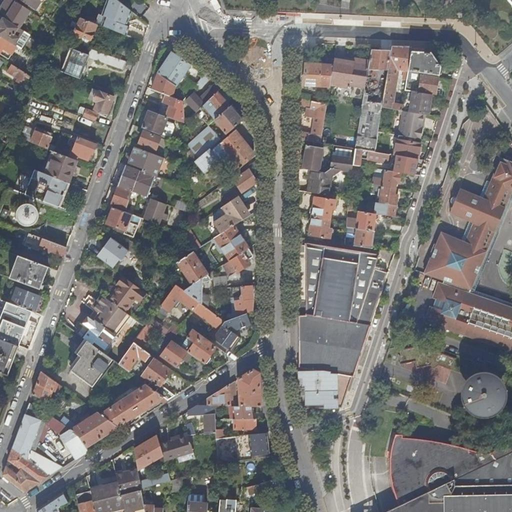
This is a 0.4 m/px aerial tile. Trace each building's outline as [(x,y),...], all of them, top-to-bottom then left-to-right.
[(29,10),(13,0),(5,0),(0,9),(0,12),(7,17),(5,20),(18,28),(29,10)] [(19,0),(36,10),(41,2),(37,0),(19,0)] [(126,25),(127,20),(129,21),(133,13),(116,0),(108,0),(101,15),(105,17),(101,25),(127,36),(130,27),(127,26),(126,25)] [(75,35),(91,41),(98,25),(81,18),(74,34),(75,35)] [(0,35),(21,48),(29,35),(19,28),(19,29),(3,19),(0,24),(0,35)] [(88,47),(91,41),(75,35),(72,40),(88,47)] [(0,54),(11,62),(12,59),(10,58),(14,52),(4,46),(7,41),(0,36),(0,54)] [(409,71),(412,48),(392,47),(391,52),(386,83),(382,108),(401,111),(402,106),(391,104),(397,70),(405,71),(403,80),(406,81),(407,81),(408,71),(409,71)] [(81,79),(86,66),(89,58),(90,56),(70,48),(61,72),(81,79)] [(425,53),(425,49),(412,48),(409,71),(439,76),(440,68),(431,54),(425,53)] [(100,53),(94,51),(91,59),(98,61),(100,54),(100,53)] [(386,83),(391,52),(371,52),(370,62),(366,80),(386,83)] [(126,63),(100,54),(98,61),(123,71),(126,63)] [(172,54),(158,75),(176,86),(177,87),(191,66),(172,54)] [(365,88),(366,80),(370,62),(354,59),(354,64),(349,63),(345,88),(350,89),(351,85),(365,88)] [(330,85),(345,88),(349,63),(334,60),(333,66),(330,85)] [(315,87),(321,87),(322,74),(322,65),(306,64),(304,86),(307,87),(308,89),(315,90),(315,87)] [(330,88),(330,85),(333,66),(322,65),(322,74),(321,87),(330,88)] [(22,82),(27,74),(15,67),(13,66),(8,73),(22,82)] [(436,95),(439,76),(409,71),(408,71),(407,81),(406,81),(405,90),(431,94),(436,95)] [(210,76),(206,73),(197,84),(192,91),(194,93),(199,87),(201,88),(210,76)] [(158,75),(153,90),(167,95),(172,97),(176,86),(158,75)] [(192,91),(197,84),(190,79),(181,90),(189,95),(192,91)] [(382,108),(386,83),(366,80),(365,88),(361,110),(381,113),(382,108)] [(200,99),(194,93),(186,101),(197,112),(203,106),(218,92),(223,87),(218,82),(213,87),(210,89),(200,99)] [(14,99),(18,93),(9,87),(5,93),(14,99)] [(93,90),(90,99),(95,101),(95,102),(98,103),(95,110),(108,115),(115,98),(93,90)] [(427,115),(431,94),(405,90),(405,91),(402,106),(401,111),(403,111),(424,115),(427,115)] [(223,99),(218,92),(203,106),(209,113),(212,117),(210,119),(209,120),(212,123),(215,120),(230,107),(225,101),(223,99)] [(312,96),(299,94),(299,100),(311,102),(312,96)] [(171,106),(167,117),(185,123),(184,102),(172,97),(167,95),(164,103),(171,106)] [(299,133),(299,140),(321,144),(327,105),(320,104),(315,103),(311,102),(299,100),(299,107),(312,108),(312,109),(307,109),(305,117),(314,118),(312,135),(299,133)] [(164,103),(159,114),(167,117),(171,106),(164,103)] [(232,106),(230,107),(242,121),(244,120),(232,106)] [(242,121),(230,107),(215,120),(225,131),(222,134),(224,137),(242,121)] [(83,116),(85,110),(79,108),(77,113),(83,116)] [(84,117),(96,121),(99,114),(87,109),(84,117)] [(378,133),(381,113),(361,110),(355,149),(375,152),(376,148),(378,133)] [(398,136),(419,139),(424,115),(403,111),(398,136)] [(143,128),(143,129),(161,136),(164,129),(166,122),(167,119),(149,112),(149,113),(147,112),(141,125),(143,128)] [(134,126),(130,135),(142,139),(139,149),(154,155),(161,136),(143,129),(134,126)] [(209,126),(187,145),(199,158),(218,142),(221,139),(209,126)] [(22,139),(55,152),(57,147),(49,144),(52,137),(36,131),(32,139),(23,136),(22,139)] [(199,158),(196,161),(206,173),(221,161),(220,160),(228,155),(230,157),(246,143),(241,137),(240,137),(235,133),(234,133),(220,144),(218,142),(199,158)] [(391,135),(378,133),(376,148),(385,149),(386,142),(389,142),(391,135)] [(243,136),(241,137),(246,143),(250,148),(252,147),(243,136)] [(97,145),(79,139),(73,154),(88,161),(91,154),(93,155),(97,145)] [(398,141),(395,156),(396,157),(418,160),(420,145),(398,141)] [(246,143),(230,157),(240,169),(255,157),(255,156),(250,150),(251,149),(250,148),(246,143)] [(307,170),(319,173),(323,149),(307,146),(303,170),(307,170)] [(126,162),(125,165),(126,165),(140,171),(156,176),(163,158),(154,155),(139,149),(136,148),(133,156),(128,154),(125,162),(126,162)] [(375,153),(375,152),(355,149),(354,159),(353,165),(360,167),(360,163),(361,158),(388,163),(390,155),(375,153)] [(47,175),(69,183),(78,161),(55,152),(47,175)] [(353,165),(354,159),(332,156),(330,170),(326,173),(319,173),(307,170),(306,179),(309,179),(311,180),(309,193),(329,196),(332,176),(341,170),(352,172),(353,165)] [(418,160),(396,157),(394,172),(401,173),(414,175),(418,160)] [(433,307),(430,306),(424,321),(511,351),(511,309),(491,302),(493,299),(474,292),(470,291),(499,220),(510,196),(511,191),(511,159),(506,157),(504,161),(500,159),(490,183),(483,200),(479,199),(465,193),(459,199),(455,207),(455,217),(469,223),(473,225),(465,243),(461,242),(441,233),(435,246),(433,245),(432,249),(432,250),(429,258),(428,258),(426,262),(428,263),(423,275),(444,282),(442,285),(437,283),(432,298),(436,299),(433,307)] [(122,177),(119,186),(133,191),(140,171),(126,165),(124,172),(122,177)] [(242,191),(243,193),(258,183),(250,169),(235,180),(242,191)] [(394,172),(385,171),(374,169),(372,185),(383,187),(396,189),(396,183),(399,184),(401,173),(394,172)] [(66,192),(69,183),(47,175),(35,170),(32,178),(35,180),(29,196),(59,207),(64,196),(61,195),(62,191),(66,192)] [(483,200),(490,183),(486,182),(479,199),(483,200)] [(133,191),(119,186),(112,204),(126,209),(133,191)] [(395,194),(396,189),(383,187),(381,200),(371,199),(369,213),(376,214),(379,215),(394,217),(398,195),(395,194)] [(0,222),(29,234),(53,243),(54,240),(0,220),(0,215),(9,192),(66,213),(67,210),(59,207),(29,196),(8,188),(0,208),(0,222)] [(237,197),(239,196),(238,194),(235,189),(222,198),(226,204),(237,197)] [(449,214),(455,217),(455,207),(459,199),(465,193),(459,190),(449,214)] [(470,291),(474,292),(511,200),(511,196),(510,196),(499,220),(470,291)] [(249,216),(237,197),(226,204),(223,207),(227,214),(214,223),(221,234),(234,226),(249,216)] [(312,216),(330,219),(331,209),(334,210),(336,200),(328,199),(328,200),(315,198),(314,206),(313,206),(312,216)] [(164,213),(167,204),(152,199),(145,219),(160,225),(162,219),(167,221),(169,215),(164,213)] [(34,208),(31,206),(28,206),(24,206),(21,208),(19,211),(18,215),(19,218),(21,221),(24,223),(28,224),(31,223),(34,222),(36,219),(37,215),(36,211),(34,208)] [(143,219),(113,208),(107,224),(117,228),(116,231),(135,239),(143,219)] [(360,221),(360,226),(359,229),(373,231),(375,217),(376,214),(369,213),(359,212),(358,221),(360,221)] [(328,229),(330,219),(312,216),(310,227),(311,227),(309,235),(322,237),(322,238),(330,239),(331,230),(328,229)] [(469,223),(461,242),(465,243),(473,225),(469,223)] [(197,224),(183,234),(194,252),(201,247),(194,237),(201,232),(197,224)] [(259,242),(259,233),(247,242),(248,246),(248,247),(234,226),(221,234),(215,238),(218,242),(216,244),(221,252),(224,251),(230,261),(249,248),(259,242)] [(359,229),(357,229),(355,246),(371,249),(373,231),(359,229)] [(63,257),(67,248),(53,243),(29,234),(24,246),(39,252),(40,248),(63,257)] [(115,239),(113,242),(127,254),(129,250),(124,246),(115,239)] [(128,239),(124,246),(129,250),(140,258),(143,252),(135,247),(136,243),(128,239)] [(112,242),(100,258),(115,270),(127,254),(113,242),(112,242)] [(351,391),(372,326),(370,325),(386,273),(380,271),(377,270),(375,269),(380,255),(307,244),(307,246),(299,246),(299,348),(300,377),(304,409),(343,408),(348,391),(351,391)] [(0,274),(8,277),(17,255),(0,248),(0,274)] [(254,255),(249,248),(230,261),(224,265),(230,277),(251,263),(249,260),(252,258),(254,255)] [(208,275),(193,252),(178,262),(193,285),(208,275)] [(8,277),(39,288),(47,266),(17,255),(8,277)] [(207,282),(208,275),(193,285),(184,291),(200,302),(202,303),(202,304),(208,309),(209,296),(202,296),(203,282),(207,282)] [(142,303),(149,295),(124,276),(118,284),(120,286),(109,300),(128,314),(138,300),(142,303)] [(227,277),(214,278),(214,286),(227,285),(227,277)] [(184,291),(177,285),(162,305),(161,306),(166,310),(165,311),(168,314),(176,303),(174,302),(177,298),(193,311),(200,302),(184,291)] [(247,313),(253,310),(255,301),(253,290),(256,289),(255,286),(231,288),(232,301),(235,300),(238,316),(247,313)] [(41,315),(45,306),(39,304),(41,296),(17,287),(11,303),(20,307),(28,310),(41,315)] [(131,316),(128,314),(109,300),(103,295),(98,302),(96,301),(94,299),(90,305),(96,309),(97,310),(92,318),(114,334),(119,327),(122,329),(127,322),(131,316)] [(45,306),(47,298),(41,296),(39,304),(45,306)] [(491,302),(511,309),(511,305),(493,299),(491,302)] [(26,316),(28,310),(20,307),(11,303),(2,300),(0,305),(0,306),(3,308),(3,307),(26,316)] [(210,335),(214,338),(224,324),(225,321),(208,309),(202,304),(202,303),(200,302),(193,311),(200,315),(216,327),(210,335)] [(19,345),(26,348),(32,334),(30,333),(31,329),(25,326),(25,327),(22,326),(26,316),(3,307),(3,308),(0,316),(0,326),(8,330),(4,340),(19,345)] [(251,324),(247,313),(238,316),(235,318),(225,321),(224,324),(214,338),(232,351),(242,338),(234,333),(237,330),(251,324)] [(89,329),(83,337),(87,341),(103,352),(116,335),(114,334),(92,318),(90,316),(88,314),(81,323),(89,329)] [(190,315),(187,319),(197,326),(200,322),(190,315)] [(169,332),(152,319),(149,324),(156,329),(163,334),(166,336),(169,332)] [(135,343),(145,350),(149,345),(147,342),(156,329),(149,324),(135,343)] [(116,335),(117,336),(122,329),(119,327),(114,334),(116,335)] [(172,328),(169,332),(166,336),(172,341),(178,332),(172,328)] [(210,356),(217,346),(193,329),(187,337),(195,343),(193,345),(190,344),(186,350),(188,352),(193,356),(204,364),(205,363),(207,364),(211,358),(210,356)] [(0,372),(1,373),(8,375),(19,345),(4,340),(0,338),(0,372)] [(94,386),(113,360),(103,352),(87,341),(78,354),(82,357),(72,370),(94,386)] [(186,350),(173,341),(162,356),(177,367),(184,358),(188,352),(186,350)] [(169,400),(176,396),(162,385),(172,370),(145,350),(135,343),(119,364),(128,371),(138,358),(141,358),(146,362),(147,361),(151,364),(143,376),(159,388),(156,391),(164,397),(169,400)] [(412,372),(440,380),(446,358),(403,346),(399,358),(415,362),(412,372)] [(188,352),(184,358),(188,362),(193,356),(188,352)] [(209,367),(214,371),(222,363),(218,358),(209,367)] [(239,379),(240,406),(253,407),(262,407),(260,373),(254,370),(239,379)] [(42,371),(38,383),(53,391),(55,386),(58,388),(62,391),(64,387),(42,371)] [(468,397),(471,403),(472,404),(478,409),(485,410),(494,407),(499,400),(500,393),(496,385),(490,380),(482,379),(475,382),(470,388),(469,396),(468,397)] [(198,405),(215,406),(230,406),(229,399),(237,399),(236,381),(198,405)] [(38,383),(33,395),(49,402),(52,393),(54,394),(55,392),(53,391),(38,383)] [(159,400),(164,397),(156,391),(147,385),(101,414),(118,427),(159,400)] [(89,406),(75,395),(68,402),(67,404),(72,409),(73,407),(83,414),(89,406)] [(59,397),(53,404),(60,408),(65,407),(67,404),(68,402),(59,397)] [(30,403),(13,447),(31,461),(34,452),(46,422),(31,416),(38,408),(30,403)] [(205,434),(216,433),(216,430),(215,420),(215,406),(198,405),(188,411),(188,415),(205,414),(205,434)] [(240,406),(237,406),(237,419),(253,419),(253,407),(240,406)] [(87,447),(118,427),(101,414),(97,412),(91,416),(89,413),(80,419),(82,422),(77,425),(71,429),(79,436),(87,447)] [(65,417),(61,423),(71,429),(77,425),(65,417)] [(237,419),(235,419),(235,430),(256,429),(256,419),(253,419),(237,419)] [(188,435),(196,435),(192,423),(185,425),(188,435)] [(216,433),(216,439),(224,438),(224,430),(216,430),(216,433)] [(218,463),(254,459),(254,456),(270,454),(267,433),(235,437),(233,437),(224,438),(216,439),(218,463)] [(511,511),(511,444),(487,457),(450,446),(422,441),(403,439),(404,433),(394,433),(391,442),(388,455),(387,465),(388,472),(390,485),(393,494),(396,501),(399,507),(402,511),(511,511)] [(163,455),(165,460),(194,452),(188,435),(160,444),(163,455)] [(77,459),(89,451),(87,447),(79,436),(67,445),(77,459)] [(135,450),(138,470),(163,455),(160,444),(158,436),(135,450)] [(35,486),(51,476),(48,474),(31,461),(13,447),(3,475),(14,483),(25,492),(35,486)] [(34,452),(31,461),(48,474),(49,472),(47,469),(54,462),(34,452)] [(48,474),(51,476),(64,468),(54,462),(47,469),(49,472),(48,474)] [(118,481),(121,494),(141,489),(140,482),(138,470),(116,475),(118,481)] [(140,482),(141,489),(168,481),(171,480),(169,473),(140,482)] [(190,474),(182,476),(182,477),(182,485),(183,485),(193,482),(190,474)] [(171,480),(168,481),(168,484),(173,485),(172,494),(181,495),(182,485),(182,477),(171,480)] [(274,490),(286,487),(284,477),(247,487),(249,496),(263,491),(264,493),(274,490)] [(96,511),(108,511),(124,508),(121,494),(118,481),(90,488),(91,491),(93,502),(96,511)] [(121,494),(124,508),(125,511),(129,511),(134,511),(134,510),(145,507),(144,505),(141,489),(121,494)] [(258,502),(277,497),(274,490),(264,493),(263,491),(249,496),(251,501),(258,502)] [(96,511),(93,502),(91,491),(76,495),(80,511),(96,511)] [(68,502),(62,492),(60,493),(63,504),(68,502)] [(34,511),(59,511),(58,508),(60,505),(63,504),(60,493),(34,508),(34,511)] [(206,511),(208,503),(189,501),(187,511),(206,511)]
